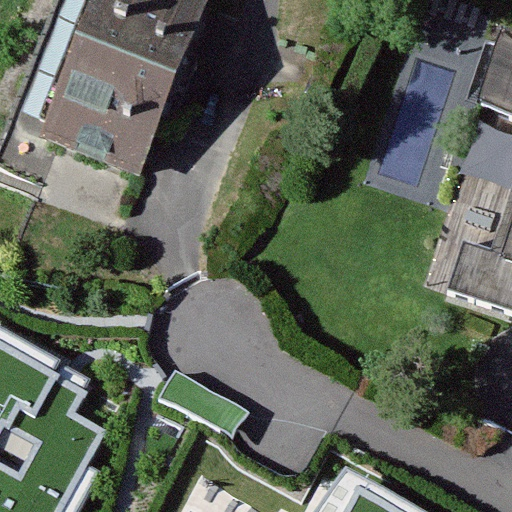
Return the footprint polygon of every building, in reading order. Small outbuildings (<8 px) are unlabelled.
[(142,185),(216,0),(103,0),(45,146),(142,185)] [(511,41),(487,113),(511,120),(511,257),(508,269),(511,270),(511,41)] [(511,257),(511,210),(497,259),(470,249),(451,296),(511,316),(511,270),(508,269),(511,257)] [(0,511),(59,511),(103,432),(75,416),(89,390),(0,341),(0,511)] [(394,511),(362,494),(352,511),(394,511)]
